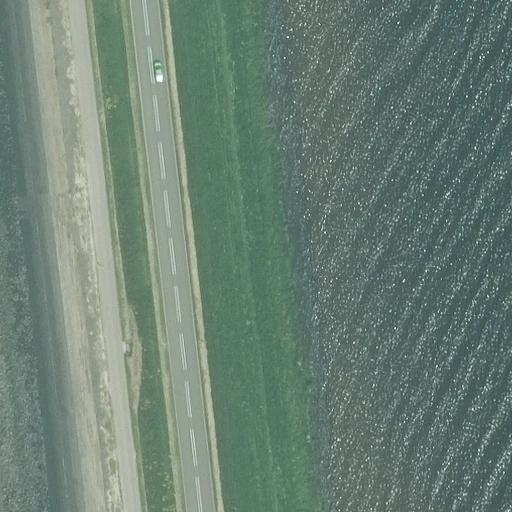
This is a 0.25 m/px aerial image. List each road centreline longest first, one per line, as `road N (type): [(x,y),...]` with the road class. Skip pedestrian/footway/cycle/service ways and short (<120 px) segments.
road 1 (trunk): [(201,511),(143,0)]
road 2 (unclassified): [(132,511),(78,0)]
